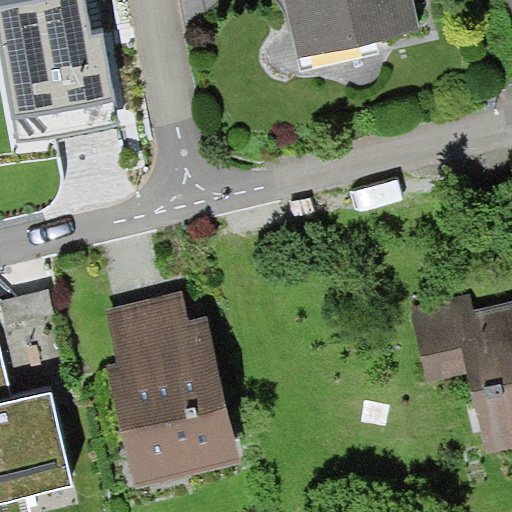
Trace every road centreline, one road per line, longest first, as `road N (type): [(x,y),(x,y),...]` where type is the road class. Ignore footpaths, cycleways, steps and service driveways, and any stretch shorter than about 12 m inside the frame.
road 1 (residential): [(511,135),(214,199)]
road 2 (residential): [(214,199),(0,251)]
road 3 (residential): [(214,199),(169,0)]
